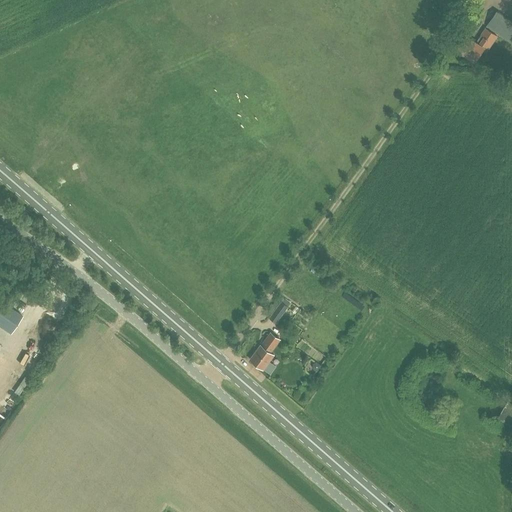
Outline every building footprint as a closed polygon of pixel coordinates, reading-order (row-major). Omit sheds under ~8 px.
[(436,0),(434,4),(437,7),(436,8),(442,13),(444,11),(447,14),(453,7),(455,9),(460,2),(458,0),(457,0),(436,0)] [(511,21),(497,11),(487,26),(511,43),(511,21)] [(465,39),(458,47),(476,62),(483,54),(465,39)] [(478,41),(474,47),(484,52),(487,45),(478,41)] [(0,325),(9,331),(21,315),(0,301),(0,325)] [(289,306),(282,302),(270,318),(276,323),(289,306)] [(261,345),(271,352),(280,339),(271,332),(261,345)] [(28,341),(29,352),(43,350),(42,339),(28,341)] [(274,354),(271,352),(261,345),(250,360),(263,369),(274,354)] [(29,380),(25,377),(20,384),(24,387),(29,380)] [(511,403),(508,401),(505,407),(496,420),(508,428),(511,421),(511,403)]
